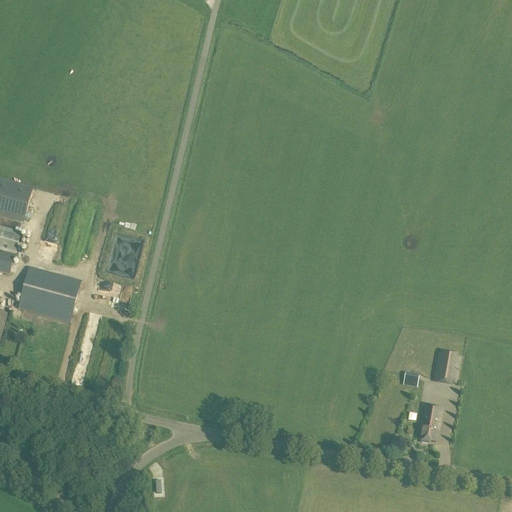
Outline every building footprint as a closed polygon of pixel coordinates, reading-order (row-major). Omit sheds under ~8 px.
[(0,217),(24,224),(34,188),(0,179),(0,217)] [(157,233),(158,223),(151,223),(150,232),(157,233)] [(20,234),(0,228),(0,272),(9,275),(14,258),(20,234)] [(70,323),(81,282),(29,268),(18,309),(70,323)] [(98,287),(103,298),(114,294),(109,283),(98,287)] [(116,284),(114,293),(123,295),(125,286),(116,284)] [(457,386),(462,358),(438,354),(433,382),(457,386)] [(408,385),(421,387),(423,378),(409,375),(408,385)] [(442,411),(425,408),(422,425),(424,425),(421,441),(422,441),(421,443),(428,444),(428,442),(436,443),(437,434),(436,434),(437,428),(439,428),(442,411)] [(142,439),(143,433),(136,431),(135,438),(142,439)]
